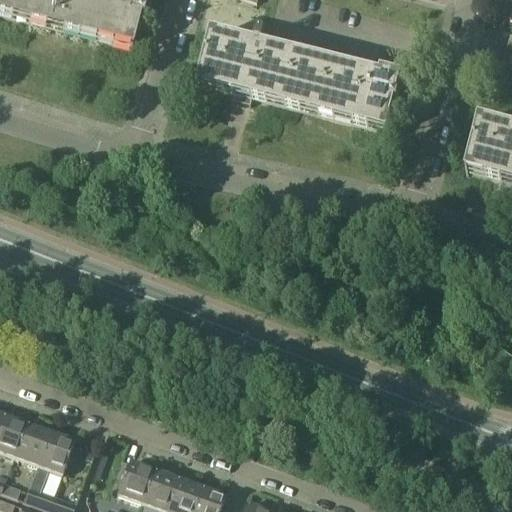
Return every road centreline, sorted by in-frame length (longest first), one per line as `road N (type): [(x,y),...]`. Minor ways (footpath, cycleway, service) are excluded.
road 1 (tertiary): [(511,442),(0,241)]
road 2 (residential): [(353,511),(0,382)]
road 3 (residential): [(409,218),(162,154)]
road 4 (residential): [(409,218),(465,0)]
road 5 (unknown): [(288,5),(452,49)]
road 6 (residential): [(162,154),(0,111)]
road 7 (residential): [(162,154),(200,0)]
road 8 (unknown): [(177,91),(50,54)]
